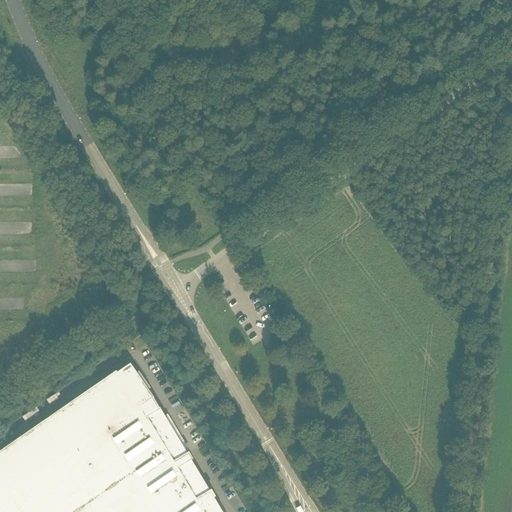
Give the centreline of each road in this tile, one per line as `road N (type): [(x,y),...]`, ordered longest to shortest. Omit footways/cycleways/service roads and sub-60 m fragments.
road 1 (unclassified): [(175,291),(511,53)]
road 2 (tertiary): [(12,0),(48,85),(139,233)]
road 3 (tertiary): [(295,491),(175,291)]
